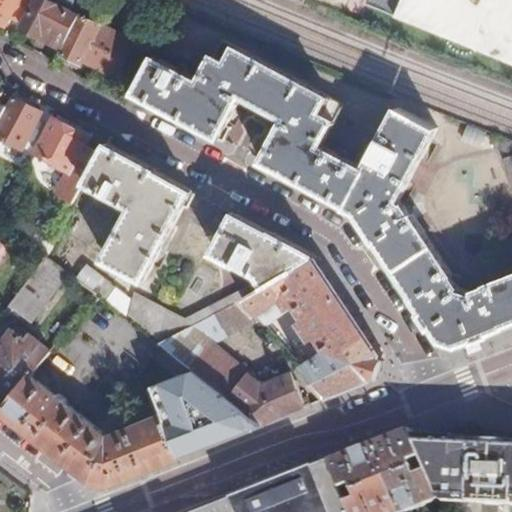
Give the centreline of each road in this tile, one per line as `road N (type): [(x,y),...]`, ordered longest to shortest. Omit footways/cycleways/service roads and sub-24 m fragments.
road 1 (residential): [(433,392),(326,231),(0,58)]
road 2 (tertiary): [(433,392),(99,511)]
